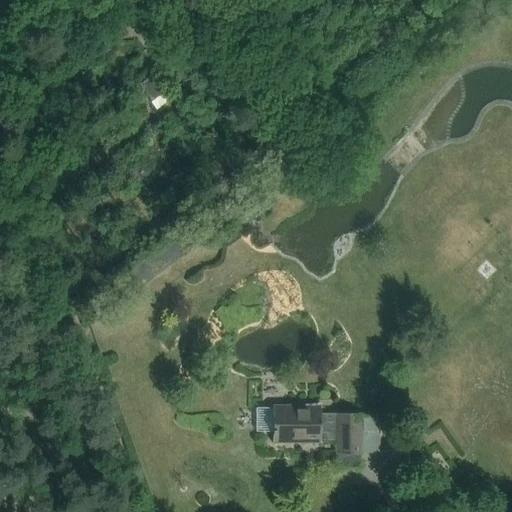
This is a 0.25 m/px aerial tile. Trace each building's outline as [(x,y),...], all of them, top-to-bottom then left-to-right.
[(145,44),(159,33),(139,8),(126,19),(145,44)] [(84,35),(76,41),(82,49),(90,43),(84,35)] [(52,63),(44,68),(52,79),(60,73),(52,63)] [(41,71),(16,88),(25,100),(49,83),(41,71)] [(158,72),(139,85),(151,101),(170,88),(159,73),(158,72)] [(272,408),(256,408),(256,432),(272,432),(272,442),(336,442),(336,414),(320,414),(320,407),(272,406),(272,408)] [(360,414),(336,414),(336,442),(336,454),(360,454),(379,454),(379,416),(360,416),(360,414)] [(422,455),(411,464),(425,482),(436,473),(422,455)]
